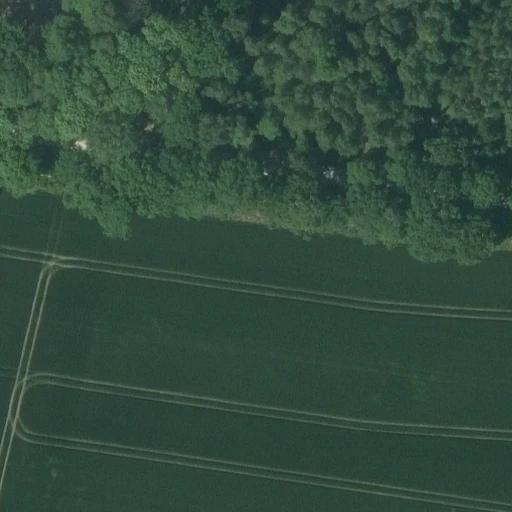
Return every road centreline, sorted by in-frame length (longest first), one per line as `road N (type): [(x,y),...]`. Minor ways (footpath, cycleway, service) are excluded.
road 1 (track): [(0,136),(511,204)]
road 2 (track): [(185,0),(165,160)]
